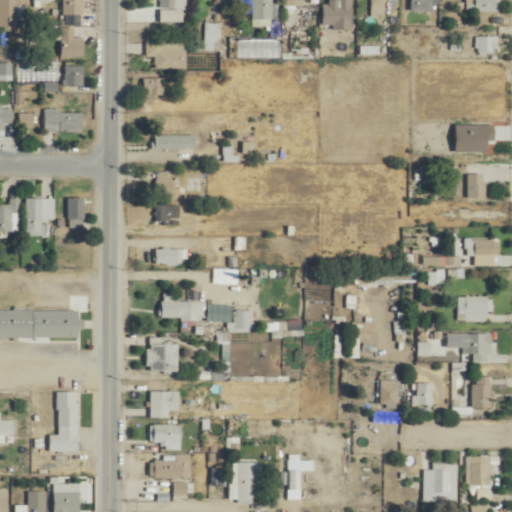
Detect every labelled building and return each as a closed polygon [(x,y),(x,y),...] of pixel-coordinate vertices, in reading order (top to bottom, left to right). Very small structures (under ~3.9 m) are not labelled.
[(0,0),(0,31),(25,32),(25,0),(0,0)] [(63,0),(63,15),(83,15),(82,0),(63,0)] [(160,0),(161,10),(187,9),(186,0),(160,0)] [(250,0),(251,27),(271,27),(271,0),(250,0)] [(494,0),(466,0),(466,12),(495,12),(494,0)] [(84,58),(84,38),(75,38),(75,28),(60,28),(60,58),(84,58)] [(498,54),(498,36),(477,36),(477,54),(498,54)] [(147,41),(147,59),(156,59),(156,69),(186,69),(186,41),(147,41)] [(12,74),(12,64),(0,64),(0,70),(0,74),(12,74)] [(63,85),(84,85),(84,67),(63,67),(63,85)] [(164,95),(164,78),(143,78),(143,95),(164,95)] [(13,123),(13,109),(0,108),(0,131),(5,132),(5,123),(13,123)] [(45,132),(82,132),(82,111),(45,111),(45,132)] [(18,127),(33,127),(33,114),(18,114),(18,127)] [(197,135),(153,135),(153,149),(197,149),(197,135)] [(236,146),(224,146),(224,161),(235,161),(236,146)] [(175,172),(156,172),(156,194),(175,194),(175,172)] [(468,174),(468,199),(485,199),(485,174),(468,174)] [(0,231),(20,231),(20,198),(10,198),(10,205),(0,205),(0,231)] [(26,236),(43,236),(43,198),(26,198),(26,236)] [(84,198),(68,198),(68,226),(84,226),(84,198)] [(180,205),(156,205),(156,226),(180,226),(180,205)] [(460,255),(498,255),(498,240),(460,240),(460,255)] [(188,265),(188,249),(154,249),(154,265),(188,265)] [(445,270),(429,270),(429,285),(445,285),(445,270)] [(385,285),(394,285),(394,272),(358,272),(358,292),(385,292),(385,285)] [(207,302),(180,302),(180,294),(161,294),(161,318),(207,318),(207,302)] [(458,322),(490,322),(490,296),(458,296),(458,322)] [(32,338),(81,338),(81,311),(32,311),(32,338)] [(490,334),(446,334),(446,357),(490,357),(490,334)] [(178,343),(166,343),(166,339),(147,339),(147,372),(178,372),(178,343)] [(473,409),(491,409),(491,377),(472,377),(472,407),(454,407),(454,417),(473,417),(473,409)] [(397,380),(380,380),(380,407),(397,407),(397,380)] [(433,384),(414,384),(414,406),(433,406),(433,384)] [(78,392),(58,392),(58,436),(49,436),(49,452),(78,452),(78,392)] [(169,419),(169,411),(178,411),(178,392),(150,392),(150,419),(169,419)] [(14,417),(0,417),(0,436),(14,436),(14,417)] [(181,448),(181,425),(150,425),(150,448),(181,448)] [(150,478),(190,478),(190,456),(164,456),(164,460),(150,460),(150,478)] [(469,488),(493,488),(493,456),(469,456),(469,488)] [(260,463),(231,463),(231,499),(260,499),(260,463)] [(432,494),(457,494),(457,465),(432,465),(432,494)] [(79,511),(79,483),(53,483),(52,511),(79,511)] [(28,506),(15,506),(14,511),(46,511),(46,492),(28,492),(28,506)]
